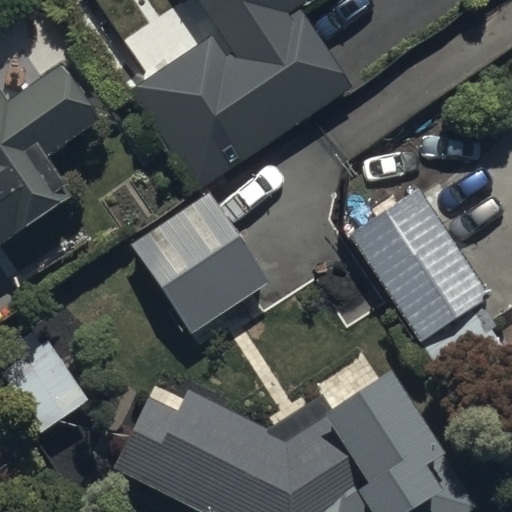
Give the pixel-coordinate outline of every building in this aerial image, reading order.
[(193,0),(217,34),(129,94),(198,194),(350,90),(297,12),(315,0),(193,0)] [(0,96),(0,251),(71,202),(46,165),(100,126),(60,68),(6,105),(0,96)] [(419,188),(347,237),(420,346),(492,297),(419,188)] [(269,287),(207,192),(127,244),(188,339),(269,287)] [(25,325),(0,345),(0,381),(45,438),(88,404),(25,325)] [(188,511),(476,511),(477,511),(396,379),(333,417),(322,398),(264,433),(186,395),(177,414),(145,399),(109,472),(188,511)]
